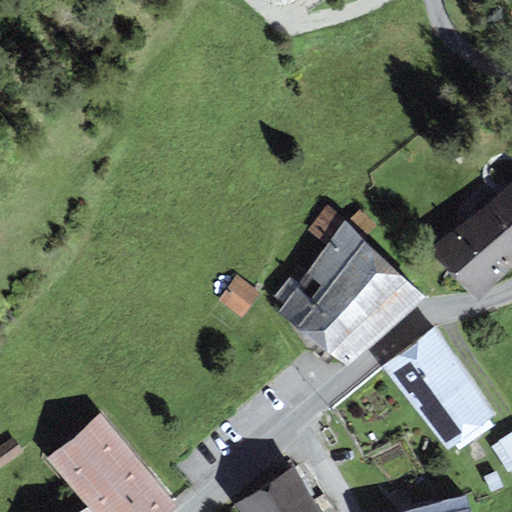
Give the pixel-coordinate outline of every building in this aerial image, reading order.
[(511,252),(511,179),(438,244),(475,285),(511,252)] [(341,231),(360,212),(337,190),(319,210),(341,231)] [(430,277),(360,212),(341,231),(309,265),(292,283),(286,289),(355,355),(430,277)] [(292,283),(309,265),(300,259),(285,277),(292,283)] [(269,287),(251,274),(236,296),(254,309),(269,287)] [(445,319),(401,351),(462,432),(506,399),(445,319)] [(155,511),(174,497),(99,406),(49,448),(90,498),(101,511),(155,511)] [(12,433),(0,441),(0,457),(1,459),(20,444),(12,433)] [(325,511),(295,460),(242,491),(254,511),(325,511)] [(473,511),(465,487),(386,511),(473,511)] [(101,511),(90,498),(69,511),(101,511)]
